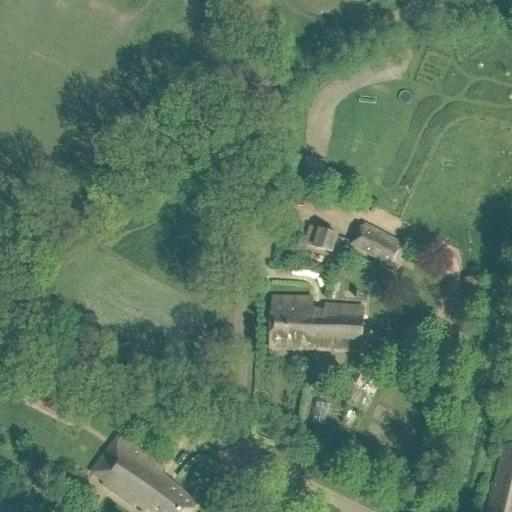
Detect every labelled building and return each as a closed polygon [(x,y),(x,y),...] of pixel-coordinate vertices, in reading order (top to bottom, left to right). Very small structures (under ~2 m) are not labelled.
[(352,248),(381,263),(380,266),(395,273),(407,248),(363,226),(352,248)] [(309,229),(304,246),(331,254),(337,237),(309,229)] [(344,262),(331,269),(339,282),(351,276),(344,262)] [(467,301),(483,298),(479,276),(463,279),(467,301)] [(325,316),(313,315),(313,301),(273,299),(270,348),(361,354),(364,309),(326,306),(325,316)] [(428,346),(426,367),(456,369),(458,348),(428,346)] [(35,400),(67,416),(73,404),(41,388),(35,400)] [(318,393),(313,411),(332,416),(337,398),(318,393)] [(191,511),(198,504),(159,475),(163,470),(120,438),(91,478),(136,511),(191,511)] [(511,511),(511,447),(505,446),(503,453),(487,511),(511,511)]
